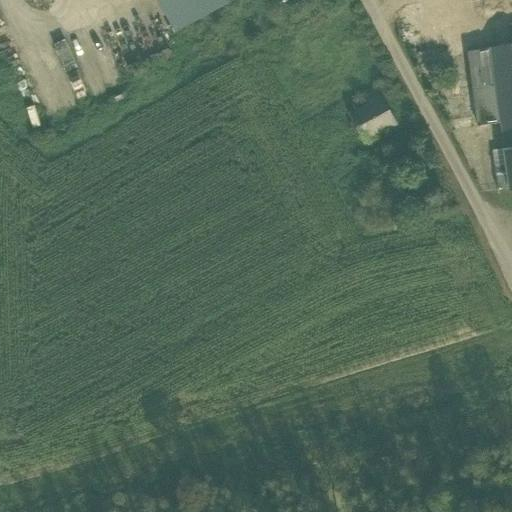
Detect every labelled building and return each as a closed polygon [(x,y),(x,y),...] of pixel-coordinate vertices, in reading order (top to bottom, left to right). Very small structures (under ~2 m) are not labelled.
[(157,0),(174,32),(232,0),(157,0)] [(96,27),(71,37),(93,98),(119,89),(96,27)] [(65,40),(54,45),(64,68),(75,63),(65,40)] [(501,124),(505,149),(511,148),(511,45),(511,46),(491,49),(501,124)] [(477,113),(479,127),(501,124),(491,49),(468,52),(475,97),(477,113)] [(360,97),(366,107),(382,98),(376,88),(360,97)] [(477,113),(475,97),(462,99),(464,114),(477,113)] [(352,115),(355,122),(350,125),(357,137),(362,134),(366,141),(397,125),(383,98),(382,98),(366,107),(352,115)] [(493,151),(498,190),(510,188),(505,149),(493,151)]
